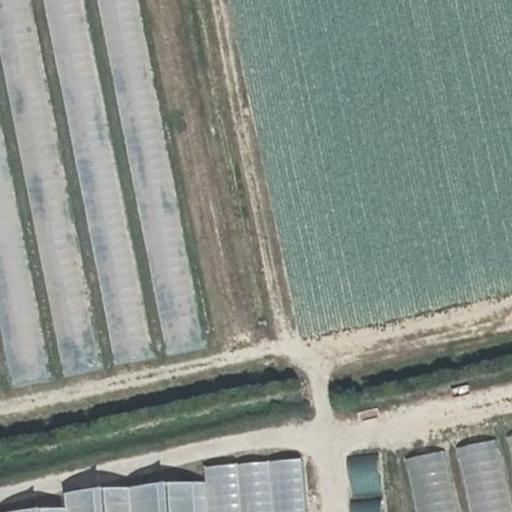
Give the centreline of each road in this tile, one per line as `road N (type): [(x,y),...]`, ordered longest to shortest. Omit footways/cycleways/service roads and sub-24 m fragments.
road 1 (track): [(0,407),(171,369),(511,325)]
road 2 (track): [(295,356),(321,433),(0,495)]
road 3 (track): [(321,433),(511,389)]
